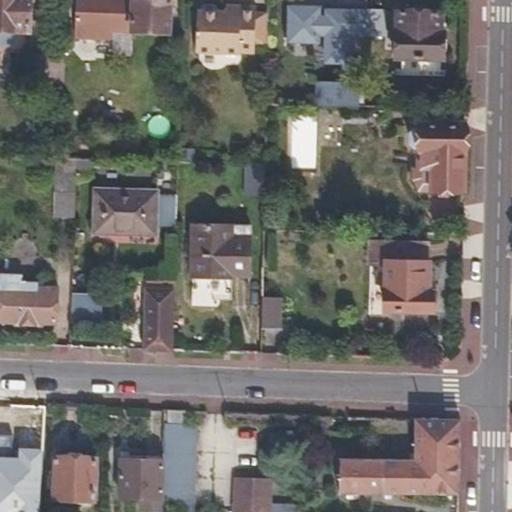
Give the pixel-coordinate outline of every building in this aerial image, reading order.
[(27,31),(32,31),(32,0),(0,0),(0,50),(18,51),(26,43),(27,31)] [(171,0),(115,0),(115,29),(170,30),(171,0)] [(366,1),(336,0),(288,0),(287,39),(324,40),(323,60),(364,61),(366,1)] [(257,50),(257,42),(258,10),(258,5),(241,4),(241,11),(228,11),(199,10),(198,49),(228,51),(241,51),(241,49),(257,50)] [(257,42),(269,43),(270,10),(258,10),(257,42)] [(403,57),(403,74),(439,75),(438,56),(444,56),(445,29),(439,28),(440,11),(398,10),(399,56),(403,57)] [(27,81),(47,82),(48,53),(28,52),(27,81)] [(48,53),(47,82),(64,82),(66,53),(48,53)] [(322,85),(322,104),(359,105),(360,82),(333,82),(332,85),(322,85)] [(466,189),(468,108),(425,108),(425,167),(433,167),(434,187),(466,189)] [(77,158),(57,157),(56,190),(75,190),(77,158)] [(267,162),(246,161),(245,196),(266,196),(267,162)] [(158,190),(97,189),(96,232),(157,233),(158,190)] [(196,225),(195,277),(232,277),(232,273),(249,273),(249,226),(196,225)] [(430,242),(371,242),(371,261),(386,262),(386,308),(434,308),(434,291),(430,291),(430,242)] [(22,276),(1,276),(0,319),(57,321),(57,290),(55,290),(55,284),(22,283),(22,276)] [(172,350),(175,289),(147,289),(144,348),(172,350)] [(282,297),(265,296),(264,329),(281,330),(282,297)] [(185,411),(166,410),(165,423),(186,424),(185,411)] [(460,422),(418,422),(418,460),(344,461),(344,491),(458,491),(460,422)] [(186,424),(165,423),(164,461),(163,508),(163,511),(164,511),(198,511),(200,424),(186,424)] [(96,458),(59,456),(58,498),(95,500),(96,458)] [(142,508),(163,508),(164,461),(121,460),(120,496),(142,497),(142,508)] [(236,511),(303,511),(304,505),(275,504),(275,478),(237,477),(236,511)]
